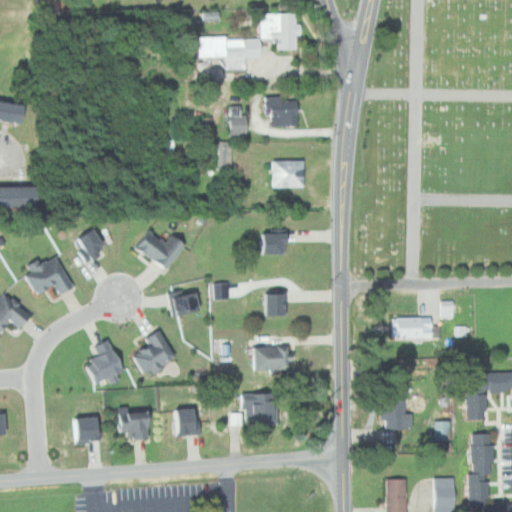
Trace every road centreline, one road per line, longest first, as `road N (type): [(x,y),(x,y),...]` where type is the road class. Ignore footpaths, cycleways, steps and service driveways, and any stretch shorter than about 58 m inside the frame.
road 1 (tertiary): [(345,511),(345,180),(353,76),(371,0)]
road 2 (tertiary): [(344,455),(0,481)]
road 3 (residential): [(41,479),(34,379),(42,348),(121,297)]
road 4 (residential): [(346,285),(511,281)]
